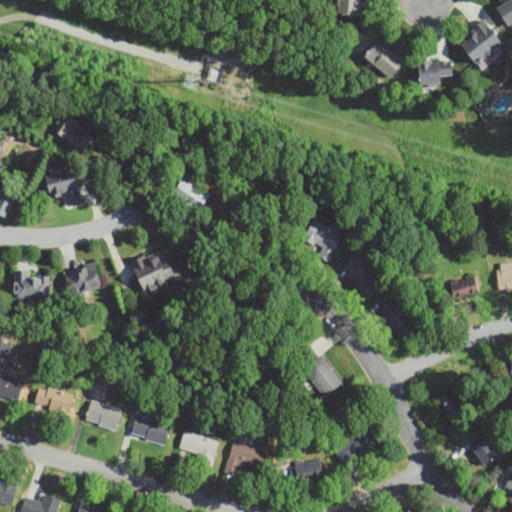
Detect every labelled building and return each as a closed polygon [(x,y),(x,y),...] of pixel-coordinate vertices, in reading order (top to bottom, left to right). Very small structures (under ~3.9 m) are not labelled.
[(361,16),(361,0),(335,0),(335,16),(361,16)] [(511,23),(511,0),(507,0),(495,8),(507,26),(511,23)] [(502,44),(485,22),(458,44),(476,66),(502,44)] [(404,62),(378,40),(364,56),(389,79),(404,62)] [(441,85),(441,77),(452,77),(452,61),(419,61),(419,85),(441,85)] [(65,110),(53,128),(83,149),(94,135),(85,129),(81,135),(74,130),(81,121),(65,110)] [(80,202),(72,170),(43,178),(49,200),(64,196),(66,206),(80,202)] [(181,211),(191,220),(210,197),(185,177),(171,194),(185,206),(181,211)] [(0,194),(0,215),(4,218),(15,198),(2,191),(0,194)] [(304,240),(323,248),(319,257),(331,263),(343,234),(312,221),(304,240)] [(175,279),(160,249),(130,264),(144,294),(175,279)] [(345,278),(367,300),(386,281),(358,254),(347,265),(352,271),(345,278)] [(86,302),(84,293),(100,289),(95,264),(64,271),(71,305),(86,302)] [(511,269),(497,270),(499,291),(511,290),(511,269)] [(49,304),(49,277),(30,277),(30,271),(13,271),(13,304),(49,304)] [(456,302),(479,294),(472,275),(449,283),(456,302)] [(378,312),(402,337),(417,322),(393,297),(378,312)] [(341,385),(312,343),(295,355),(324,397),(341,385)] [(0,396),(16,403),(24,381),(0,373),(0,396)] [(73,396),(40,385),(34,405),(67,415),(73,396)] [(438,400),(452,423),(469,413),(455,390),(438,400)] [(115,431),(122,410),(92,400),(85,422),(115,431)] [(165,444),(170,423),(136,415),(131,436),(165,444)] [(342,465),(379,445),(369,427),(332,447),(342,465)] [(219,442),(185,430),(180,447),(198,453),(195,463),(210,468),(219,442)] [(482,466),(499,454),(486,436),(470,448),(482,466)] [(225,472),(238,475),(241,464),(261,470),(266,449),(234,440),(225,472)] [(300,485),(324,476),(318,461),(294,470),(300,485)] [(511,495),(511,472),(503,491),(511,495)] [(0,504),(9,507),(16,487),(0,481),(0,504)] [(42,503),(25,497),(19,511),(55,511),(60,500),(45,495),(42,503)] [(110,511),(80,503),(77,511),(110,511)]
